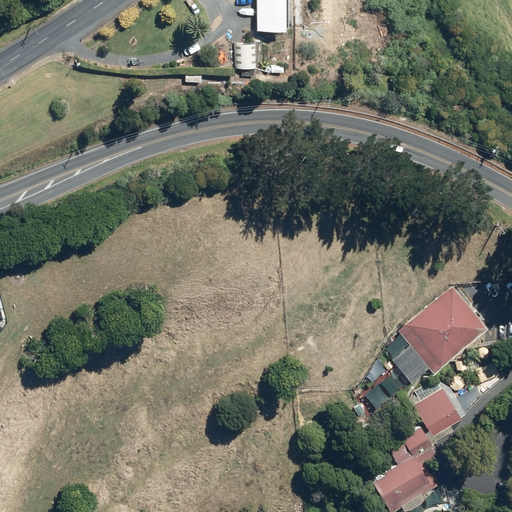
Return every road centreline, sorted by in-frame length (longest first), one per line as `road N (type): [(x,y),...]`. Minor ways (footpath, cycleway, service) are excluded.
road 1 (secondary): [(511,196),(376,136),(256,122),(176,135),(0,200)]
road 2 (tertiary): [(106,0),(0,67)]
